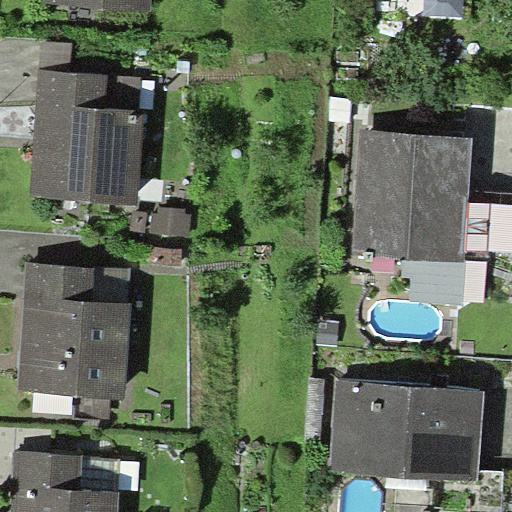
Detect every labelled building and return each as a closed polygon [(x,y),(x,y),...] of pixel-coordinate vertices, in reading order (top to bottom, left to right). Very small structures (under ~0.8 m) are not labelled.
[(44,0),(45,4),(151,10),(151,0),(44,0)] [(424,0),(424,14),(463,16),(463,0),(424,0)] [(41,41),(40,70),(72,72),(73,43),(41,41)] [(72,72),(40,70),(32,198),(140,205),(146,110),(139,109),(141,77),(72,72)] [(475,137),(363,128),(353,253),(403,257),(465,262),(475,137)] [(153,212),(151,233),(190,235),(191,212),(186,212),(187,208),(159,206),(159,212),(153,212)] [(146,211),(132,210),(131,231),(145,232),(146,211)] [(181,249),(155,248),(154,264),(181,265),(181,249)] [(463,305),(465,262),(403,257),(403,276),(411,278),(410,301),(463,305)] [(132,268),(27,262),(19,392),(124,398),(132,268)] [(484,392),(337,380),(331,472),(477,483),(484,392)] [(117,511),(119,490),(121,458),(82,456),(83,454),(15,450),(11,511),(117,511)]
